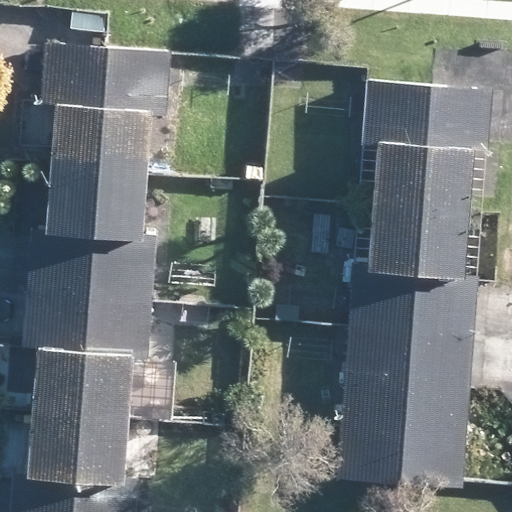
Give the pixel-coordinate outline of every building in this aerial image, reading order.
[(175,43),(110,38),(51,33),(48,90),(66,91),(160,99),(172,99),(173,79),(173,70),(175,43)] [(491,141),(496,77),(431,72),(372,68),(372,82),(367,131),(389,133),(384,185),(384,202),(382,222),(379,264),(355,264),(340,468),(467,478),(475,386),(482,287),(483,268),(474,266),(478,209),(483,141),(491,141)] [(154,169),(160,99),(66,91),(62,161),(154,169)] [(150,223),(154,169),(62,161),(57,222),(38,220),(38,236),(33,285),(155,293),(161,223),(150,223)] [(152,351),(155,293),(33,285),(30,323),(30,341),(48,343),(43,406),(135,414),(141,350),(152,351)] [(132,464),(135,414),(43,406),(38,467),(19,465),(18,477),(15,511),(139,511),(142,466),(132,464)]
